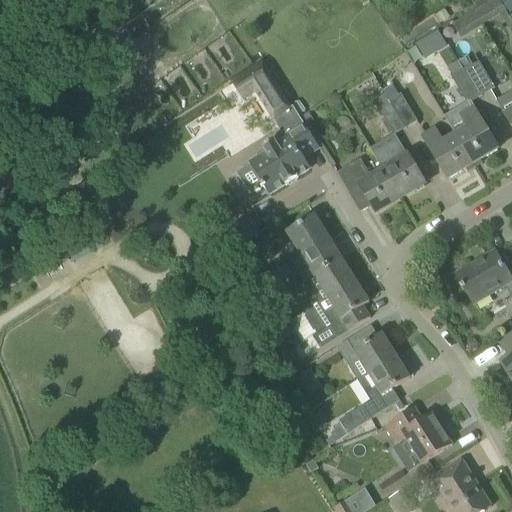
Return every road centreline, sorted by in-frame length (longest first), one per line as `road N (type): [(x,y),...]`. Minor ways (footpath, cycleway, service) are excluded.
road 1 (track): [(22,464),(236,351)]
road 2 (residential): [(511,463),(455,365),(400,304),(390,274)]
road 3 (residential): [(390,274),(405,251),(511,191)]
road 4 (residential): [(390,274),(321,174)]
